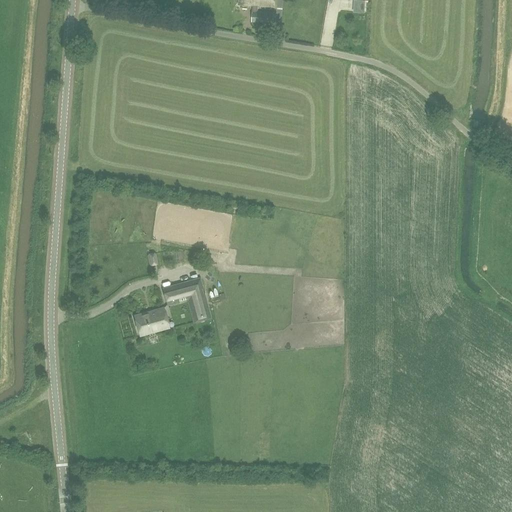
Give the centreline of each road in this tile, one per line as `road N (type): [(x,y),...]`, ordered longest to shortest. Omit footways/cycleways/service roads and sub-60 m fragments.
road 1 (unknown): [(61,144),(379,199),(400,210),(406,306),(374,358),(355,438)]
road 2 (tertiary): [(66,511),(51,319),(72,5)]
road 3 (unclassified): [(466,132),(406,79),(370,61),(72,5)]
road 4 (unknown): [(359,511),(355,438),(511,424)]
